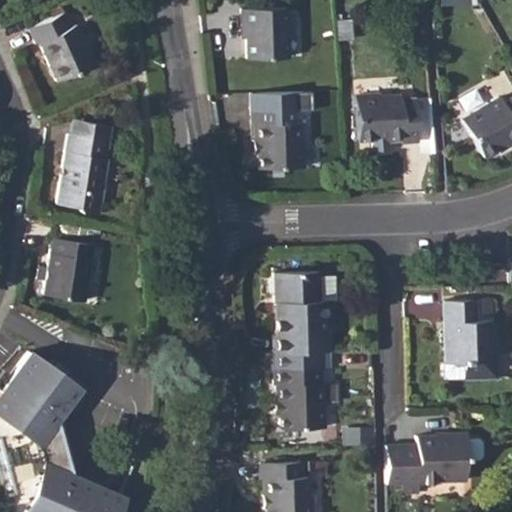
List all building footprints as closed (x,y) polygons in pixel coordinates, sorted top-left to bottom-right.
[(282,6),(237,7),(238,25),(242,25),(244,57),(284,57),(282,6)] [(62,9),(24,25),(32,44),(36,42),(54,78),(94,62),(74,21),(68,22),(62,9)] [(356,136),(370,135),(384,135),(385,136),(400,136),(400,138),(416,138),(413,97),(398,97),(398,92),(377,92),(377,90),(353,91),(356,136)] [(497,91),(458,114),(480,155),(503,141),(505,144),(511,140),(511,90),(500,96),(497,91)] [(253,123),(253,138),(257,140),(257,152),(258,167),(301,165),(300,140),(298,140),(297,120),(290,120),(289,106),(249,107),(250,123),(253,123)] [(66,127),(54,197),(75,201),(77,205),(96,208),(105,150),(102,150),(104,141),(104,134),(66,127)] [(47,234),(37,290),(79,298),(89,241),(47,234)] [(482,260),(482,270),(497,269),(497,260),(482,260)] [(269,328),(270,348),(326,347),(326,328),(322,327),(321,296),(317,296),(316,268),(272,268),(272,298),(277,298),(277,308),(273,308),(273,329),(269,328)] [(470,297),(439,297),(440,336),(442,336),(442,357),(440,357),(441,375),(446,379),(463,379),(463,374),(490,374),(490,334),(487,334),(487,318),(471,318),(470,297)] [(274,381),(274,395),(277,398),(277,409),(277,423),(321,423),(321,399),(318,399),(317,362),(326,362),(326,347),(270,348),(264,347),(264,364),(271,363),(271,381),(274,381)] [(61,408),(77,386),(27,349),(0,385),(0,484),(4,500),(0,509),(0,510),(4,511),(111,511),(120,494),(77,475),(69,478),(53,418),(63,415),(61,408)] [(414,439),(398,440),(399,489),(417,487),(417,479),(435,478),(436,476),(462,475),(462,455),(465,455),(464,429),(443,429),(443,433),(433,435),(433,432),(413,432),(414,439)] [(259,474),(259,489),(262,491),(262,503),(262,511),(307,511),(307,491),(304,492),(304,472),(296,472),(295,457),(256,458),(256,474),(259,474)]
